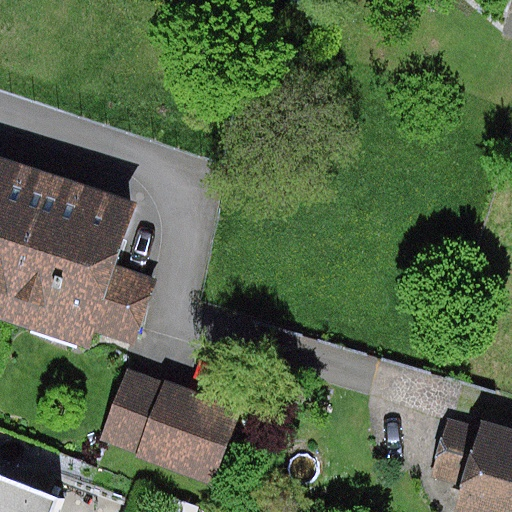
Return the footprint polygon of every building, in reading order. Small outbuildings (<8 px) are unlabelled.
[(0,307),(12,312),(52,191),(25,182),(23,174),(0,166),(0,307)] [(78,200),(52,191),(12,312),(34,319),(64,303),(96,314),(92,328),(131,341),(151,283),(111,269),(131,209),(85,194),(78,200)] [(146,453),(170,391),(133,377),(110,439),(146,453)] [(235,416),(170,391),(146,453),(211,478),(235,416)] [(511,511),(511,437),(488,430),(487,435),(452,425),(435,482),(470,492),(463,511),(511,511)] [(58,511),(63,500),(0,476),(0,511),(58,511)]
